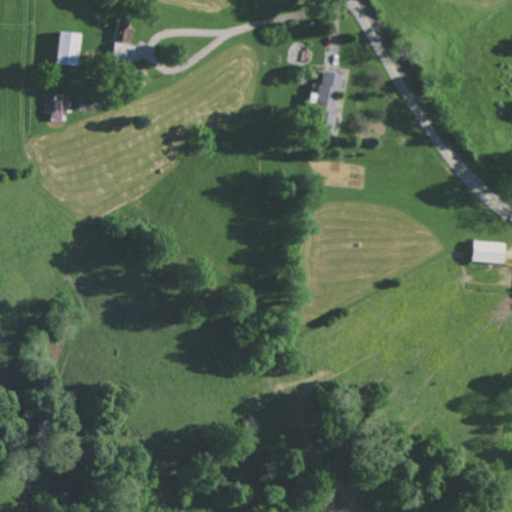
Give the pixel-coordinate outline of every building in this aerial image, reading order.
[(53,63),(74,66),(79,35),(58,31),(53,63)] [(109,58),(129,63),(133,47),(113,42),(109,58)] [(340,75),(320,71),(316,94),(309,93),(307,104),(319,105),(315,129),(330,131),(340,75)] [(68,112),(68,95),(43,95),(44,113),(68,112)] [(502,242),(470,242),(469,262),(501,263),(502,242)]
